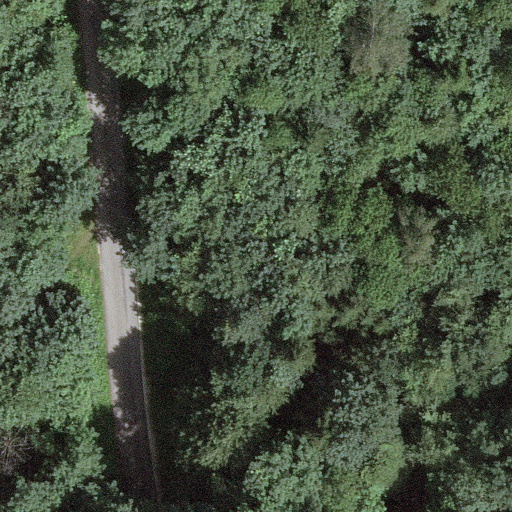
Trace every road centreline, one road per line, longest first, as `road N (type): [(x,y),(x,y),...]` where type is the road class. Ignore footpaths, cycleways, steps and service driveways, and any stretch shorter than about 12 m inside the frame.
road 1 (unclassified): [(93,0),(148,511)]
road 2 (track): [(0,333),(112,190)]
